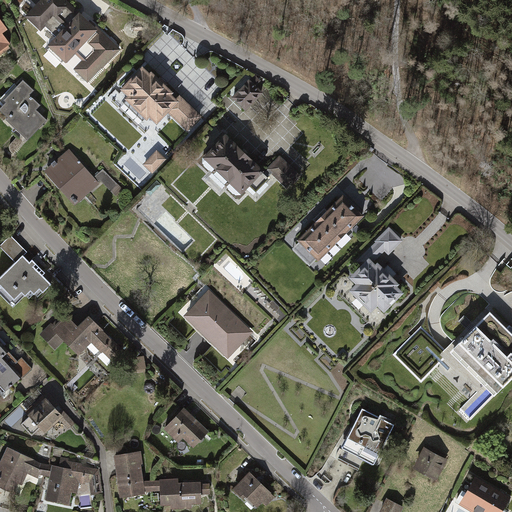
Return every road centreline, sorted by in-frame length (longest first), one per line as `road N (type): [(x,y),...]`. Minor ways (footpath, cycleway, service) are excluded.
road 1 (residential): [(0,176),(86,276),(322,511)]
road 2 (residential): [(511,238),(311,91),(138,0)]
road 3 (track): [(391,0),(389,56),(417,166)]
